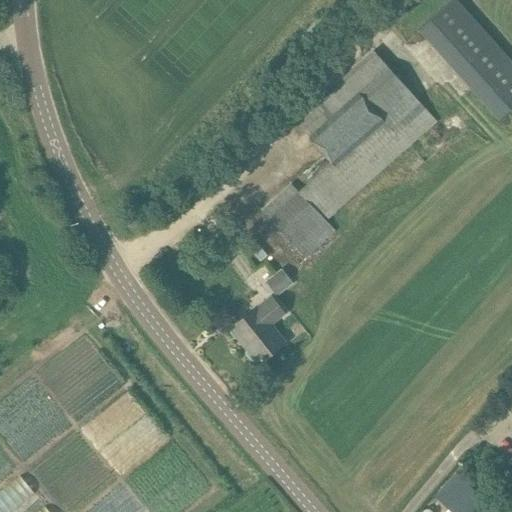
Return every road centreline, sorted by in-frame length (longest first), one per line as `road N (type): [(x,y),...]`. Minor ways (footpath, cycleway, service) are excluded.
road 1 (tertiary): [(308,511),(138,310),(91,233),(35,92),(23,0)]
road 2 (track): [(113,272),(215,199),(403,0)]
